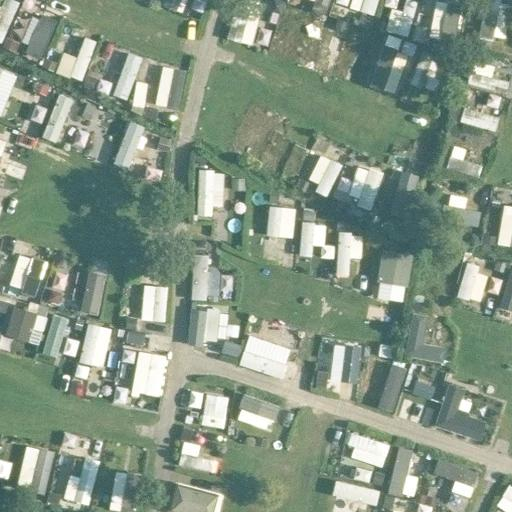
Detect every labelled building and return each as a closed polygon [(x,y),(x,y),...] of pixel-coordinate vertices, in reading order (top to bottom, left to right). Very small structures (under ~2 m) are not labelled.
[(177,13),(181,0),(153,0),(151,5),(177,13)] [(323,0),(322,7),(334,10),(336,0),(323,0)] [(339,0),(337,8),(361,14),(364,0),(339,0)] [(394,38),(403,0),(391,0),(389,12),(378,9),(372,32),(394,38)] [(271,3),(261,56),(275,59),(286,6),(271,3)] [(305,9),(301,19),(311,22),(315,13),(305,9)] [(473,9),(470,21),(484,23),(486,11),(473,9)] [(338,25),(322,72),(347,80),(359,44),(349,41),(353,30),(338,25)] [(72,79),(81,38),(70,35),(64,57),(52,54),(47,73),(72,79)] [(371,44),(356,80),(381,91),(396,55),(371,44)] [(427,79),(415,75),(424,53),(409,47),(395,82),(421,93),(427,79)] [(112,100),(129,56),(116,50),(98,95),(112,100)] [(461,72),(458,81),(468,83),(470,75),(461,72)] [(137,80),(133,103),(144,104),(147,82),(137,80)] [(32,134),(52,140),(65,96),(45,90),(32,134)] [(216,114),(203,110),(197,134),(221,141),(233,97),(222,94),(216,114)] [(87,102),(81,115),(89,119),(95,105),(87,102)] [(249,158),(268,113),(255,107),(243,134),(238,132),(230,149),(249,158)] [(451,109),(448,118),(459,121),(461,112),(451,109)] [(102,159),(118,164),(131,121),(116,116),(102,159)] [(59,142),(71,146),(77,129),(65,125),(59,142)] [(450,125),(447,134),(456,137),(459,128),(450,125)] [(162,136),(158,148),(169,151),(172,139),(162,136)] [(450,159),(452,145),(439,143),(434,169),(466,175),(468,162),(450,159)] [(294,179),(304,184),(300,193),(311,198),(329,163),(307,153),(294,179)] [(355,212),(370,173),(344,162),(334,187),(324,183),(320,195),(342,204),(341,207),(355,212)] [(200,215),(200,204),(211,204),(213,168),(187,167),(185,214),(200,215)] [(245,178),(232,178),(232,190),(245,190),(245,178)] [(253,236),(281,237),(282,205),(254,203),(253,236)] [(302,209),(302,220),(313,220),(314,210),(302,209)] [(324,228),(323,276),(336,276),(337,257),(349,257),(349,229),(324,228)] [(396,284),(398,250),(368,248),(366,283),(396,284)] [(26,294),(37,256),(20,251),(9,289),(26,294)] [(449,264),(445,298),(469,301),(473,267),(449,264)] [(88,315),(94,269),(75,267),(69,312),(88,315)] [(152,281),(153,269),(115,267),(114,280),(152,281)] [(473,291),(485,294),(489,276),(478,274),(473,291)] [(498,307),(510,309),(511,301),(511,277),(492,274),(485,313),(497,316),(498,307)] [(52,289),(49,300),(59,303),(63,292),(52,289)] [(216,337),(217,311),(182,310),(181,336),(216,337)] [(127,317),(126,328),(134,328),(135,317),(127,317)] [(83,347),(92,349),(98,324),(76,319),(66,360),(79,363),(83,347)] [(113,329),(112,338),(123,340),(125,330),(113,329)] [(224,342),(221,352),(237,356),(240,347),(224,342)] [(332,343),(331,358),(319,358),(318,381),(344,382),(345,343),(332,343)] [(112,344),(110,360),(121,361),(123,345),(112,344)] [(147,396),(156,353),(127,347),(118,390),(147,396)] [(242,348),(237,360),(246,364),(251,351),(242,348)] [(418,377),(414,389),(433,396),(437,383),(418,377)] [(114,402),(116,389),(103,387),(101,400),(114,402)] [(258,431),(268,403),(233,391),(223,418),(258,431)] [(479,418),(484,402),(471,398),(466,413),(479,418)] [(423,410),(422,433),(471,435),(472,412),(423,410)] [(181,428),(180,439),(188,440),(190,430),(181,428)] [(342,428),(332,454),(369,468),(378,442),(342,428)] [(405,472),(397,471),(399,448),(383,446),(378,492),(403,495),(405,472)] [(69,473),(57,471),(52,497),(78,502),(87,457),(73,454),(69,473)] [(441,478),(438,491),(458,496),(465,471),(424,460),(421,473),(441,478)] [(342,464),(339,477),(356,482),(359,469),(342,464)] [(166,480),(159,506),(180,511),(203,511),(209,492),(166,480)] [(481,504),(491,511),(511,511),(511,497),(496,485),(481,504)] [(111,511),(113,493),(101,491),(98,510),(111,511)] [(416,493),(415,501),(424,502),(426,494),(416,493)]
